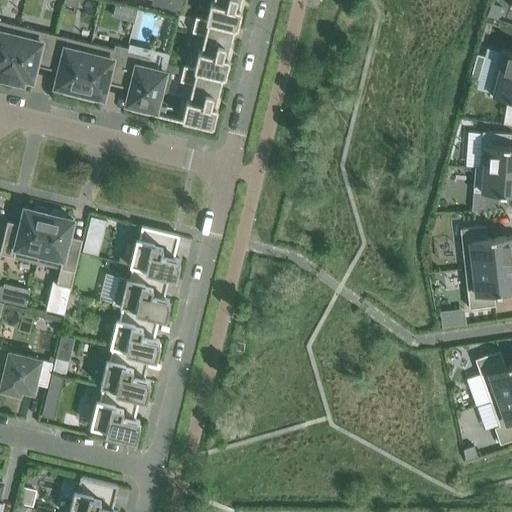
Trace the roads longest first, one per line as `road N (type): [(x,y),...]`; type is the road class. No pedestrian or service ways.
road 1 (residential): [(154,473),(229,170)]
road 2 (residential): [(0,114),(229,170)]
road 3 (residential): [(229,170),(270,0)]
road 4 (residential): [(0,435),(154,473)]
